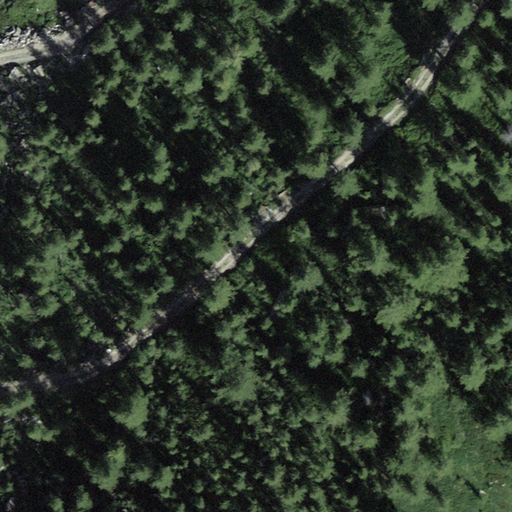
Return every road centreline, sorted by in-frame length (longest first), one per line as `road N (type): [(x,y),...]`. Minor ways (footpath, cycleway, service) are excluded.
road 1 (track): [(471,0),(331,173),(109,371),(0,398)]
road 2 (track): [(0,63),(73,47),(120,0)]
